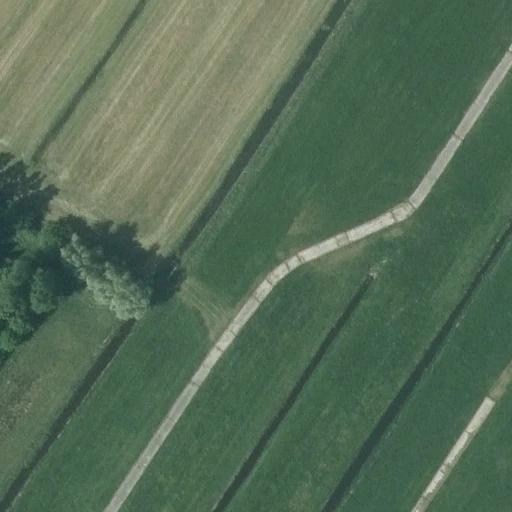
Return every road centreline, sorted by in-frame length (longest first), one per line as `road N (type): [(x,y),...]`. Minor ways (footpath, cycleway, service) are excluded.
road 1 (track): [(511,52),(405,213),(274,274),(113,511)]
road 2 (track): [(511,365),(415,511)]
